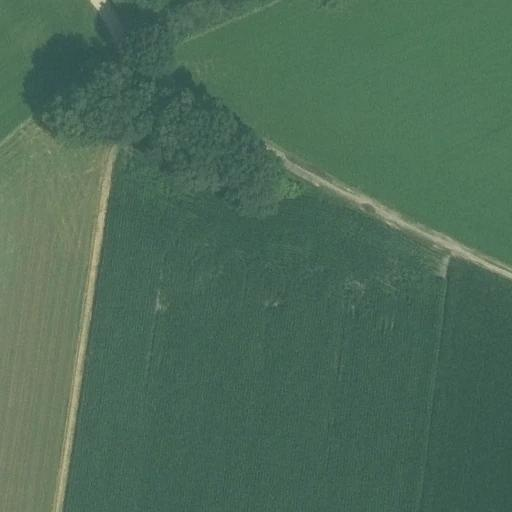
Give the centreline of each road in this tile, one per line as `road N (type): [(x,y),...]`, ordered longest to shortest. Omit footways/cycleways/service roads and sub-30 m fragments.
road 1 (track): [(94,0),(151,71),(206,114),(395,222),(511,273)]
road 2 (track): [(131,45),(63,511)]
road 3 (track): [(0,143),(206,0)]
